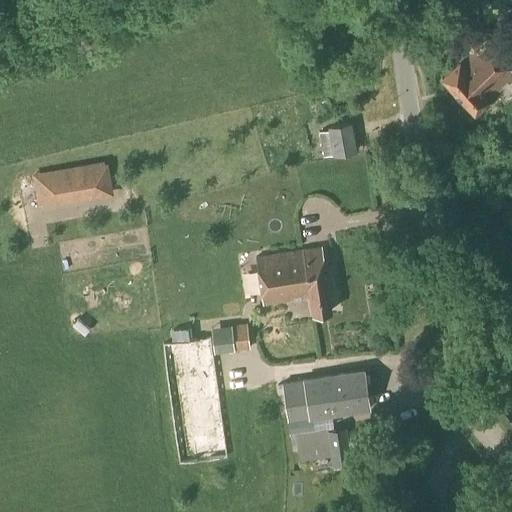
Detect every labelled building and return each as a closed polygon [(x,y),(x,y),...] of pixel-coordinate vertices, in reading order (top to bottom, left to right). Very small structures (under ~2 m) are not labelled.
[(474,114),(489,101),(511,80),(511,71),(482,41),(459,62),(441,79),(474,114)] [(334,156),(355,152),(350,125),(330,128),(330,130),(319,132),(323,157),(334,155),(334,156)] [(104,164),(36,176),(41,203),(42,203),(42,206),(86,198),(84,186),(107,182),(104,164)] [(331,311),(321,248),(255,258),(263,306),(310,298),(313,314),(331,311)] [(246,323),(232,325),(235,351),(250,349),(246,323)] [(177,465),(227,458),(211,336),(161,342),(177,465)] [(309,420),(371,411),(364,369),(302,379),(281,383),(287,423),(309,419),(309,420)] [(299,461),(332,457),(330,445),(346,443),(343,424),(294,431),(299,461)]
